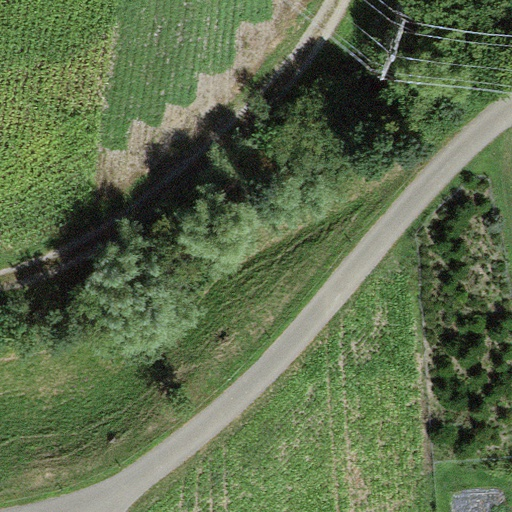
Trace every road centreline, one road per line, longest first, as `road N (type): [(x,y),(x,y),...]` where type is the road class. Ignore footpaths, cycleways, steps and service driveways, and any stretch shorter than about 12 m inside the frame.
road 1 (residential): [(511,110),(455,158),(212,421),(81,511)]
road 2 (track): [(340,0),(184,182),(64,262),(0,276)]
